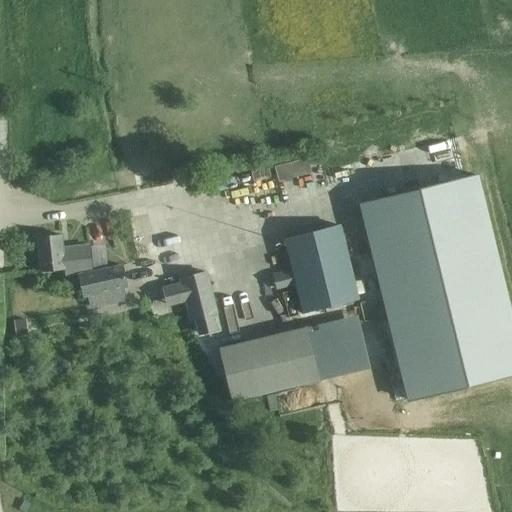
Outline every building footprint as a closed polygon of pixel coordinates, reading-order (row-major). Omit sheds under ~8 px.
[(306,157),(274,166),(278,181),(311,173),(306,157)] [(192,165),(174,169),(177,184),(195,180),(192,165)] [(475,181),(358,204),(396,399),(511,377),(475,181)] [(358,300),(340,226),(284,239),(302,314),(358,300)] [(84,297),(127,288),(123,265),(93,270),(90,244),(64,248),(62,235),(37,238),(40,271),(65,269),(64,269),(78,267),(79,275),(84,297)] [(178,280),(189,322),(218,314),(207,272),(178,280)] [(171,311),(169,297),(152,299),(154,313),(171,311)] [(323,359),(354,353),(347,318),(316,324),(323,359)] [(26,319),(14,320),(16,337),(28,335),(26,319)] [(306,328),(219,349),(232,403),(319,382),(306,328)]
